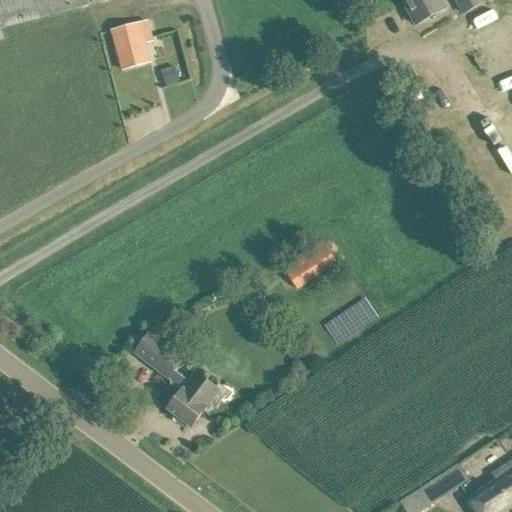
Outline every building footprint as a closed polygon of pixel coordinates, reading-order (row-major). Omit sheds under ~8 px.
[(0,0),(0,28),(105,0),(0,0)] [(402,0),(417,25),(446,9),(441,0),(402,0)] [(482,0),(457,0),(465,14),(484,3),(482,0)] [(151,63),(146,44),(154,41),(148,20),(110,30),(121,71),(151,63)] [(337,263),(322,240),(283,266),(299,290),(337,263)] [(188,357),(151,328),(133,352),(170,380),(188,357)] [(168,409),(192,427),(217,394),(203,385),(193,377),(180,393),(168,409)] [(511,462),(509,464),(492,475),(496,481),(468,499),(477,511),(506,511),(511,508),(511,462)] [(446,473),(456,489),(470,481),(459,465),(446,473)] [(424,488),(401,503),(406,511),(421,511),(434,504),(424,488)]
